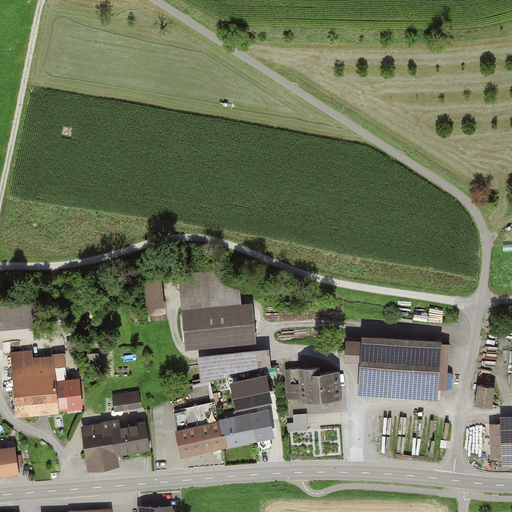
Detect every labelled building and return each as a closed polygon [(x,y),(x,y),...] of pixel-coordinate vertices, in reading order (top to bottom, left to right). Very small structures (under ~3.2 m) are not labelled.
[(212,274),(181,277),(188,340),(241,335),(237,288),(212,274)] [(159,283),(148,284),(150,309),(162,308),(159,283)] [(30,304),(0,306),(0,326),(32,323),(30,304)] [(448,344),(368,336),(362,395),(443,402),(448,344)] [(99,353),(86,354),(86,367),(100,366),(99,353)] [(265,354),(201,360),(203,381),(267,368),(265,354)] [(11,357),(17,418),(87,411),(83,380),(61,382),(59,359),(35,361),(35,355),(11,357)] [(340,398),(338,372),(320,373),(319,367),(289,369),(291,391),(301,391),(302,401),(340,398)] [(266,378),(236,384),(240,404),(270,398),(266,378)] [(495,387),(478,384),(475,405),(492,408),(495,387)] [(141,393),(114,397),(117,413),(144,409),(141,393)] [(293,418),(287,418),(287,426),(307,426),(308,410),(293,409),(293,418)] [(183,453),(269,435),(264,413),(178,431),(183,453)] [(124,422),(87,427),(93,472),(124,468),(122,457),(152,453),(147,424),(125,428),(124,422)] [(511,422),(503,423),(504,462),(511,462),(511,422)] [(0,472),(19,470),(15,447),(0,449),(0,472)]
